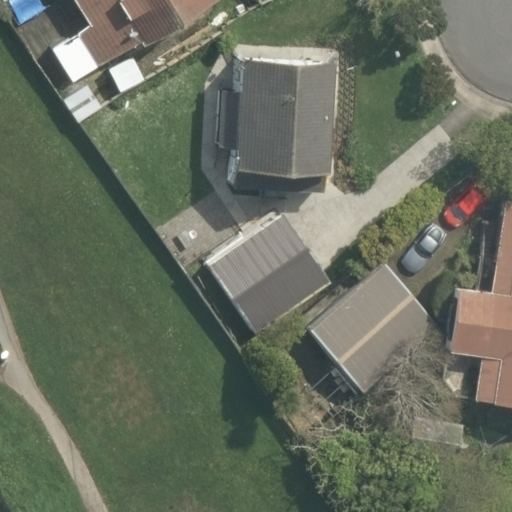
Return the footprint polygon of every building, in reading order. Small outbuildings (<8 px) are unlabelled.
[(198,0),(64,0),(78,22),(38,47),(61,84),(198,0)] [(336,59),(237,52),(230,161),(329,168),(336,59)] [(511,202),(504,202),(499,288),(472,286),(468,362),(493,363),(490,409),(511,410),(511,202)] [(203,268),(244,328),(326,274),(285,213),(203,268)] [(307,326),(334,358),(409,296),(382,264),(307,326)]
